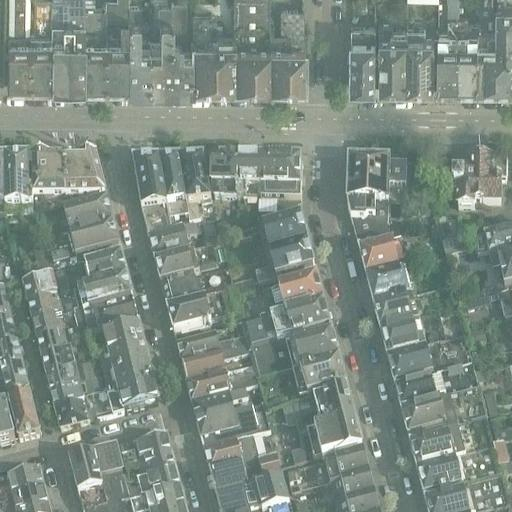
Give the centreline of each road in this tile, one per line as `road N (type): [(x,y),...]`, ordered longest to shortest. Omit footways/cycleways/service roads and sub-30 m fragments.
road 1 (residential): [(405,511),(329,217),(328,121)]
road 2 (residential): [(106,119),(182,421)]
road 3 (tertiary): [(106,119),(328,121)]
road 4 (tertiary): [(328,121),(511,123)]
road 5 (residential): [(182,421),(53,455)]
road 6 (residential): [(327,0),(328,121)]
